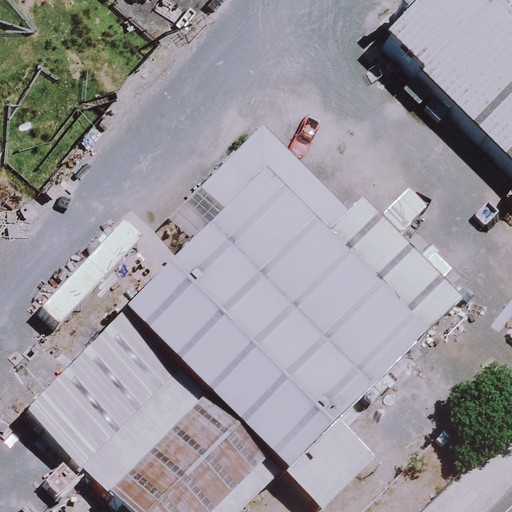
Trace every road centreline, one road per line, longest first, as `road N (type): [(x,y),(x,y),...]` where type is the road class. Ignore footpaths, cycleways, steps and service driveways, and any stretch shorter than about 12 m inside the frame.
road 1 (unknown): [(246,31),(511,341)]
road 2 (unknown): [(0,325),(246,31)]
